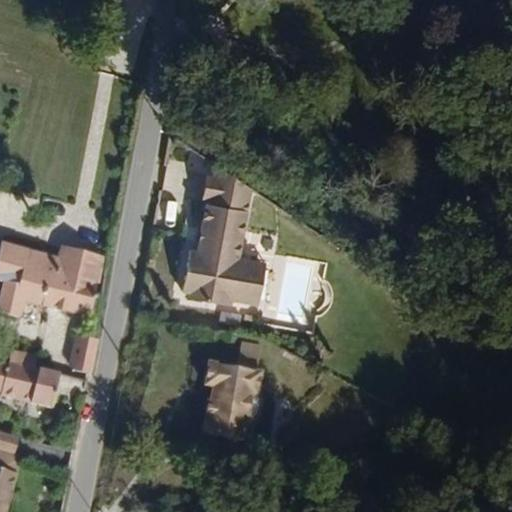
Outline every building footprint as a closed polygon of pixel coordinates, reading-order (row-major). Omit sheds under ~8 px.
[(448,218),(458,155),(441,152),(432,217),(448,218)] [(240,268),(249,199),(213,177),(207,215),(196,213),(185,303),(193,304),(192,309),(235,315),(235,310),(255,313),(260,271),(240,268)] [(91,297),(96,276),(56,268),(55,278),(2,269),(0,276),(0,307),(2,308),(0,313),(0,334),(18,339),(20,328),(29,330),(31,322),(93,336),(101,300),(91,297)] [(260,314),(265,272),(260,271),(255,313),(260,314)] [(87,389),(95,354),(90,352),(71,348),(63,377),(67,385),(87,389)] [(266,369),(268,356),(249,351),(247,366),(266,369)] [(32,384),(36,371),(8,363),(5,377),(32,384)] [(270,423),(271,407),(266,401),(269,381),(265,380),(266,369),(247,366),(245,378),(215,373),(212,395),(221,397),(219,411),(217,411),(213,444),(262,451),(264,430),(270,423)] [(51,404),(54,390),(32,384),(5,377),(0,375),(0,408),(46,423),(51,404)] [(67,409),(71,395),(54,390),(51,404),(67,409)] [(0,465),(9,468),(14,451),(0,446),(0,465)] [(0,511),(4,511),(16,470),(9,468),(0,465),(0,511)]
